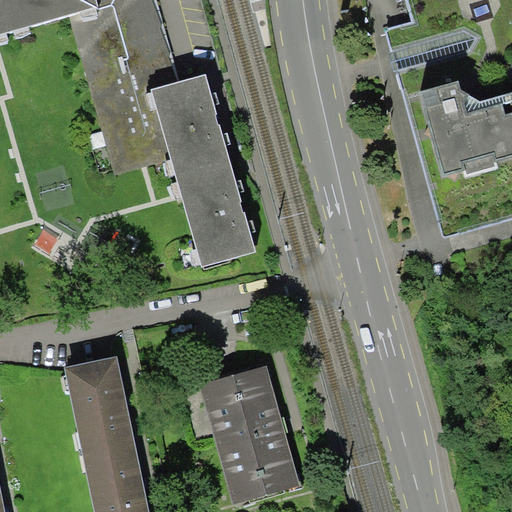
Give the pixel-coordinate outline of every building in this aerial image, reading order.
[(0,0),(0,33),(69,15),(98,6),(96,0),(0,0)] [(96,0),(98,6),(69,15),(98,113),(116,174),(170,158),(151,90),(177,83),(153,0),(96,0)] [(511,0),(406,0),(415,31),(387,39),(444,244),(511,225),(511,0)] [(170,158),(200,266),(256,251),(207,74),(177,83),(151,90),(170,158)] [(152,511),(121,361),(72,371),(100,511),(152,511)] [(269,372),(204,390),(236,506),(301,488),(269,372)]
